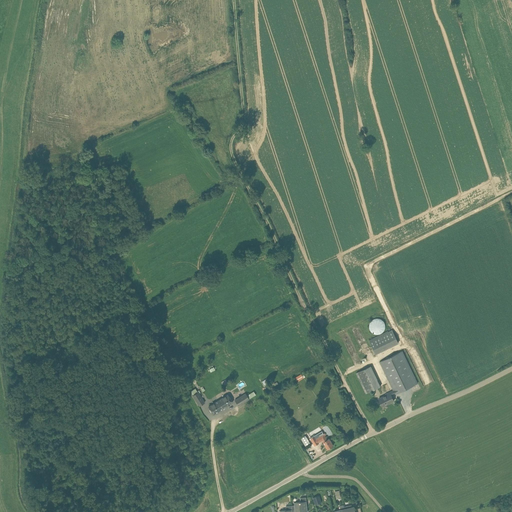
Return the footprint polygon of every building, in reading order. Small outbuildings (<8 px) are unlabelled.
[(369,325),(369,326),(369,327),(369,328),(370,329),(370,330),(371,330),(371,331),(372,332),(373,333),(374,333),(375,333),(376,334),(377,334),(378,334),(379,333),(380,333),(381,333),(382,332),(383,331),(383,330),(384,330),(384,329),(384,328),(385,328),(385,327),(385,326),(385,325),(385,324),(384,323),(384,322),(383,321),(382,320),(381,319),(380,318),(379,318),(378,318),(377,318),(376,318),(375,318),(374,318),(374,319),(373,319),(372,319),(372,320),(371,320),(371,321),(370,322),(370,323),(369,324),(369,325)] [(369,340),(375,354),(398,343),(391,329),(369,340)] [(386,395),(379,399),(382,406),(394,401),(391,395),(395,393),(395,394),(418,383),(402,351),(380,362),(393,390),(386,394),(386,395)] [(356,373),(366,393),(372,390),(375,389),(380,386),(371,366),(356,373)] [(294,377),(297,381),(304,378),(301,373),(294,377)] [(238,385),(241,390),(252,383),(249,378),(238,385)] [(192,395),(199,406),(205,402),(198,392),(192,395)] [(235,400),(238,406),(249,399),(245,393),(235,400)] [(228,394),(218,400),(223,408),(233,402),(228,394)] [(223,408),(218,400),(208,407),(213,414),(223,408)] [(319,443),(319,442),(323,440),(325,444),(328,449),(333,445),(331,441),(329,439),(327,440),(324,434),(316,438),(315,435),(310,438),(315,446),(319,443)] [(305,435),(301,438),(306,445),(310,443),(305,435)] [(295,511),(300,511),(305,511),(308,511),(306,497),(300,498),(301,501),(294,502),(295,511)]
